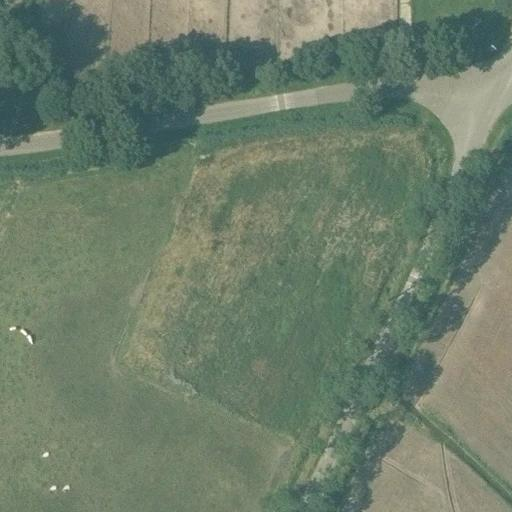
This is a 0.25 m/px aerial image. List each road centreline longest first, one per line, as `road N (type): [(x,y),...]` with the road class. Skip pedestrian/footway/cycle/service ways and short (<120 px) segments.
road 1 (unclassified): [(511,67),(0,148)]
road 2 (unclassified): [(303,511),(511,74)]
